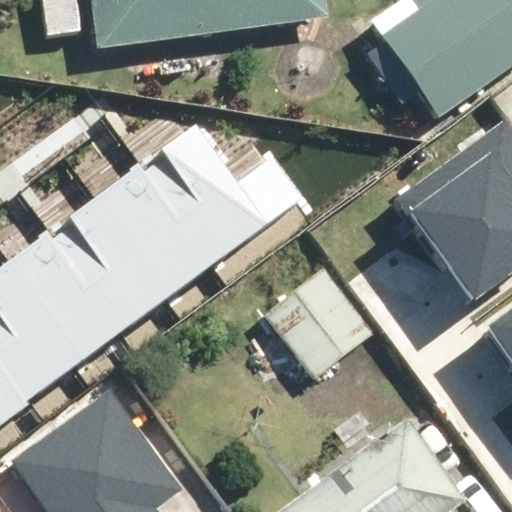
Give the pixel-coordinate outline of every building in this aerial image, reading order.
[(72,0),(34,0),(40,46),(78,42),(72,0)] [(87,0),(94,48),(312,19),(309,0),(87,0)] [(511,141),(497,121),(397,196),(474,299),(511,271),(511,141)] [(191,146),(0,283),(0,426),(304,207),(269,158),(223,191),(191,146)] [(318,289),(273,327),(313,376),(359,338),(318,289)] [(511,303),(487,322),(511,356),(511,303)] [(159,511),(154,506),(183,484),(108,386),(0,467),(0,470),(31,511),(159,511)] [(444,511),(395,443),(300,511),(444,511)]
